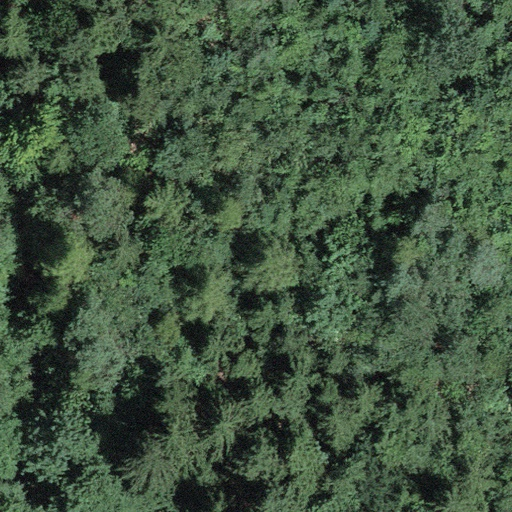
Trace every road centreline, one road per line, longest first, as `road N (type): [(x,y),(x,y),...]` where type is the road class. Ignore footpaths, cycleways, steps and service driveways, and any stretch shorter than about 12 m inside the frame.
road 1 (motorway): [(511,162),(0,110)]
road 2 (motorway): [(0,308),(511,347)]
road 3 (track): [(36,511),(12,175),(0,159)]
